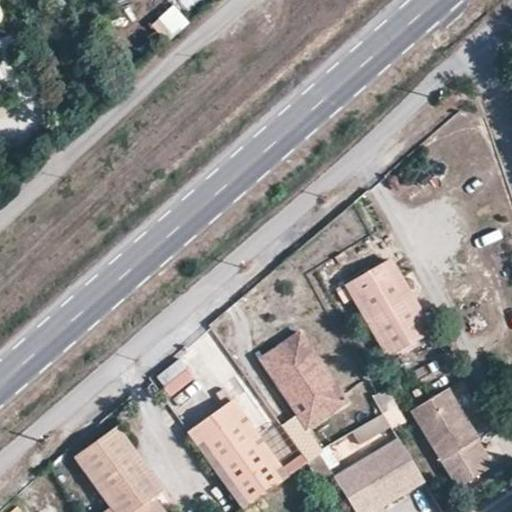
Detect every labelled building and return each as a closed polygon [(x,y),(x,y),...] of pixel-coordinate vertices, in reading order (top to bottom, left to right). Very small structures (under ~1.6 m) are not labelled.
[(166,44),(189,24),(173,5),(150,24),(166,44)] [(392,259),(347,284),(387,357),(431,333),(392,259)] [(299,330),(260,358),(309,426),(347,399),(299,330)] [(154,376),(175,404),(198,387),(177,359),(154,376)] [(447,383),(408,406),(455,484),(491,462),(466,417),(456,399),(447,383)] [(390,385),(373,394),(384,412),(400,403),(390,385)] [(470,390),(456,399),(466,417),(480,409),(470,390)] [(186,432),(242,508),(253,500),(288,474),(232,399),(186,432)] [(331,474),(332,475),(356,511),(364,511),(421,477),(397,435),(384,412),(336,440),(350,463),(331,474)] [(117,428),(73,460),(111,511),(133,511),(162,491),(117,428)] [(331,474),(318,453),(307,462),(322,482),(332,475),(331,474)] [(253,500),(242,508),(244,511),(259,511),(261,511),(253,500)]
